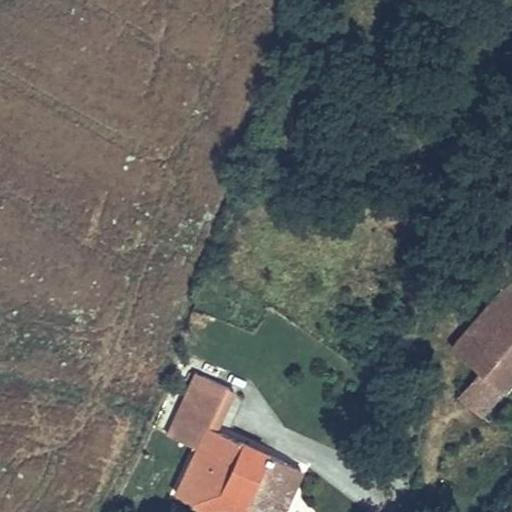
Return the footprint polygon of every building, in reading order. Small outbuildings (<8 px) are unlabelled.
[(472,272),(477,276),(493,257),(484,250),(472,239),(456,259),(472,272)] [(493,257),(477,276),(489,286),(505,267),(493,257)] [(511,272),(505,267),(489,286),(503,298),(474,334),(486,344),(467,366),(479,377),(460,400),(483,419),(511,384),(511,272)] [(486,344),(474,334),(455,356),(467,366),(486,344)] [(208,511),(285,511),(304,471),(210,427),(178,497),(208,511)]
